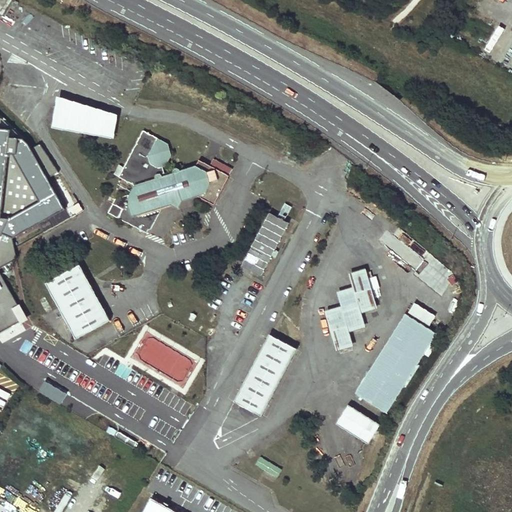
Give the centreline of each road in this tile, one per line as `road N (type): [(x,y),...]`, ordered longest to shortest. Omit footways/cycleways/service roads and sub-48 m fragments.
road 1 (primary): [(121,0),(331,120),(436,197),(481,244)]
road 2 (primary): [(511,177),(455,163),(182,0)]
road 3 (tertiary): [(491,279),(480,315),(415,429)]
